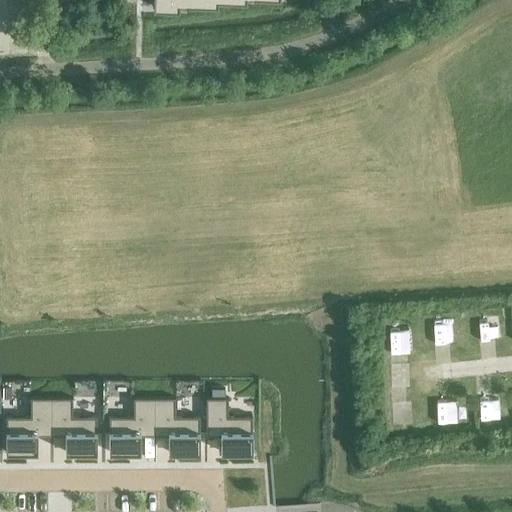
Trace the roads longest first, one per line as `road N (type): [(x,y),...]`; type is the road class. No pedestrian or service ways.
road 1 (residential): [(0,74),(263,53),(325,39),(400,0)]
road 2 (residential): [(219,511),(212,491),(195,484),(0,480)]
